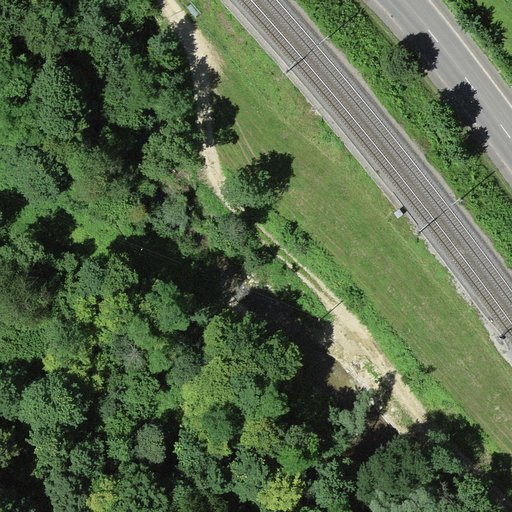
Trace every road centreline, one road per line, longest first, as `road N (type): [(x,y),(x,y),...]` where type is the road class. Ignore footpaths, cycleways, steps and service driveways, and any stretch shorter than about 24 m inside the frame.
road 1 (tertiary): [(399,0),(455,59),(511,139)]
road 2 (track): [(248,107),(160,0)]
